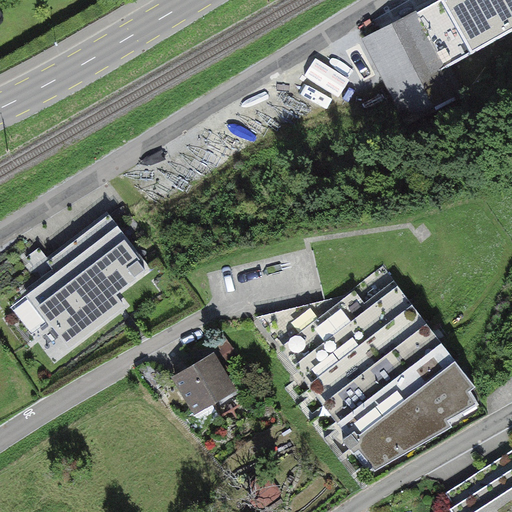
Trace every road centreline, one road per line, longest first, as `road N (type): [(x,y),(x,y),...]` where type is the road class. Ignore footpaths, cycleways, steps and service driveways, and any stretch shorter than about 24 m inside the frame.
road 1 (residential): [(0,232),(379,0)]
road 2 (residential): [(0,449),(256,296)]
road 3 (primary): [(0,109),(194,0)]
road 4 (residential): [(355,511),(511,421)]
